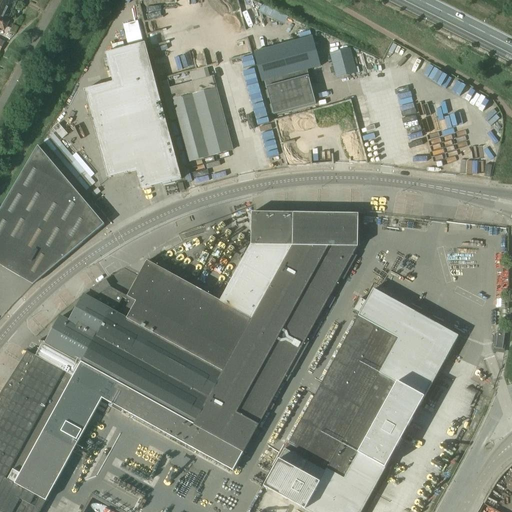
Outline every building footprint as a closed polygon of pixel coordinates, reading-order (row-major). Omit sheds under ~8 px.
[(8,22),(3,19),(10,5),(14,8),(18,0),(0,0),(0,27),(4,30),(8,22)] [(19,27),(13,25),(9,32),(15,35),(19,27)] [(253,53),(261,82),(265,81),(267,88),(309,77),(307,70),(321,66),(313,37),(253,53)] [(182,179),(173,148),(145,42),(106,53),(113,82),(84,90),(107,179),(137,171),(142,190),(182,179)] [(336,78),(357,72),(350,49),(330,54),(336,78)] [(167,81),(160,82),(170,120),(177,118),(189,162),(232,150),(213,77),(169,88),(167,81)] [(274,115),(316,104),(309,77),(267,88),(274,115)] [(53,133),(44,141),(52,150),(86,190),(95,183),(61,143),(53,133)] [(82,244),(104,225),(36,145),(0,206),(0,263),(33,284),(82,244)] [(111,287),(106,280),(83,295),(84,296),(69,322),(61,317),(46,344),(44,342),(36,356),(27,352),(0,394),(0,511),(41,511),(47,501),(50,503),(74,458),(104,402),(233,473),(254,435),(257,437),(260,431),(257,430),(268,409),(271,411),(274,405),(272,403),(284,380),(287,382),(309,343),(306,341),(321,314),(324,315),(327,310),(324,308),(340,280),(343,281),(346,276),(343,274),(354,254),(357,256),(360,250),(357,248),(358,215),(293,214),(252,213),(252,245),(220,302),(147,261),(127,299),(109,289),(111,287)] [(174,268),(161,261),(158,265),(171,273),(174,268)] [(360,511),(458,336),(374,290),(264,487),(309,511),(360,511)] [(361,299),(356,309),(361,311),(365,301),(361,299)] [(499,329),(496,348),(503,349),(506,330),(499,329)]
